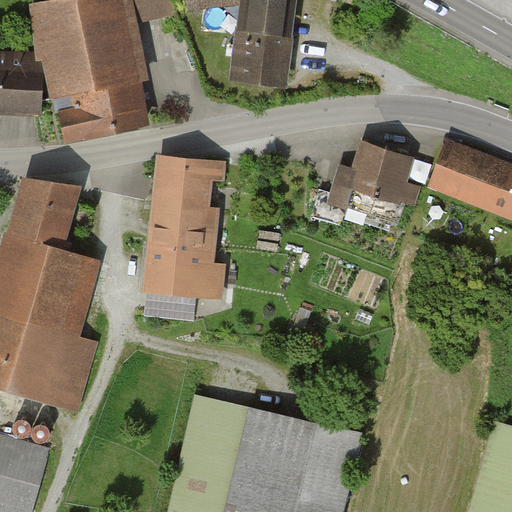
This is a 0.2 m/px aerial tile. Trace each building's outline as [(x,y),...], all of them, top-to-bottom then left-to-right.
[(177,0),(57,0),(38,3),(49,55),(67,139),(158,126),(144,22),(180,16),(177,0)] [(195,0),(197,9),(258,1),(257,0),(195,0)] [(297,85),(303,0),(262,0),(260,29),(244,27),(239,80),(297,85)] [(0,52),(0,112),(49,115),(49,55),(0,52)] [(422,155),(369,140),(362,168),(346,163),(336,200),(416,222),(427,186),(414,182),(422,155)] [(511,161),(454,140),(435,188),(511,216),(511,161)] [(229,160),(163,156),(152,296),(219,300),(229,160)] [(87,191),(31,175),(0,288),(0,381),(84,404),(102,338),(88,335),(109,257),(72,247),(87,191)] [(349,511),(367,427),(198,392),(172,511),(349,511)] [(511,511),(511,426),(497,423),(474,511),(511,511)] [(0,430),(0,511),(36,511),(54,445),(0,430)]
